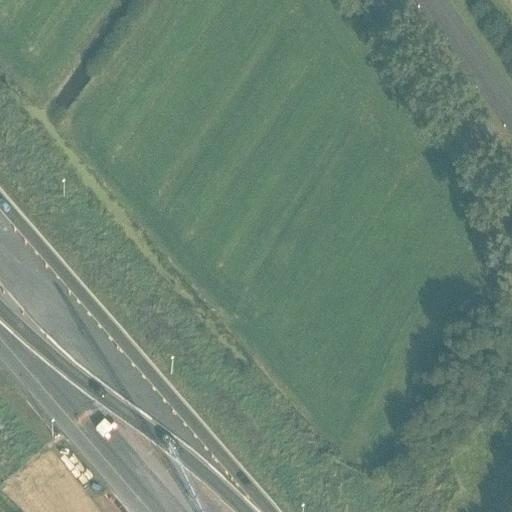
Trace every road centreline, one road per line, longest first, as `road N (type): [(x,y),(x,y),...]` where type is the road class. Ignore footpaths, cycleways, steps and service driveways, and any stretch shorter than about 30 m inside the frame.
road 1 (motorway): [(224,511),(0,253)]
road 2 (motorway): [(0,329),(158,511)]
road 3 (tertiary): [(511,113),(430,0)]
